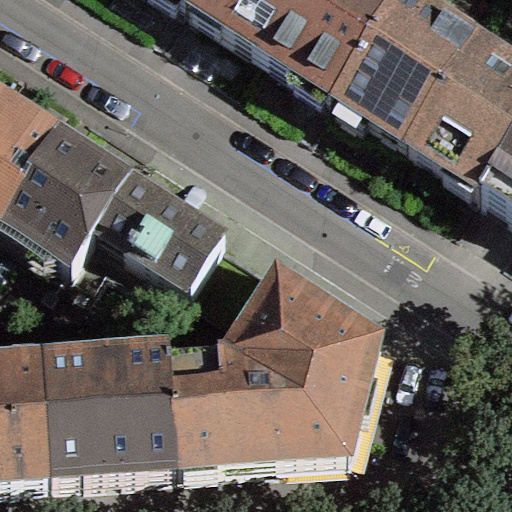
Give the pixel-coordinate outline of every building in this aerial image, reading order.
[(151,0),(188,23),(202,0),(151,0)] [(260,70),(305,0),(202,0),(188,23),(205,34),(260,70)] [(363,0),(305,0),(260,70),(279,82),(333,116),(394,21),(395,20),(363,0)] [(394,21),(333,116),(349,126),(407,163),(468,68),(394,21)] [(511,96),(468,68),(407,163),(423,174),(480,210),(511,160),(511,96)] [(0,242),(1,241),(57,153),(0,116),(0,242)] [(57,153),(1,241),(72,287),(96,250),(129,199),(72,162),(57,153)] [(511,160),(480,210),(511,231),(511,160)] [(129,199),(96,250),(190,310),(222,259),(153,214),(129,199)] [(377,358),(222,259),(190,310),(245,345),(227,372),(168,377),(176,487),(227,483),(347,474),(377,358)] [(176,487),(168,377),(167,367),(43,376),(52,496),(76,494),(84,494),(84,496),(144,491),(144,489),(176,487)] [(43,376),(0,379),(0,501),(19,501),(19,499),(52,496),(43,376)]
